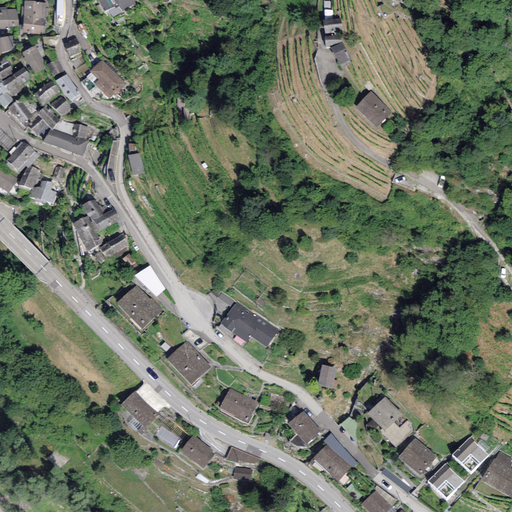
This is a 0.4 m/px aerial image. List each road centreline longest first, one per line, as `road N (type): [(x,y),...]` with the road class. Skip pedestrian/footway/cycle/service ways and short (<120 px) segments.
road 1 (tertiary): [(344,511),(289,464),(175,402),(0,223)]
road 2 (residential): [(68,0),(63,64),(91,103),(120,120),(122,196),(183,300)]
road 3 (residential): [(183,300),(238,361),(298,392),(419,511)]
road 4 (residential): [(0,117),(28,141),(89,169),(183,300)]
